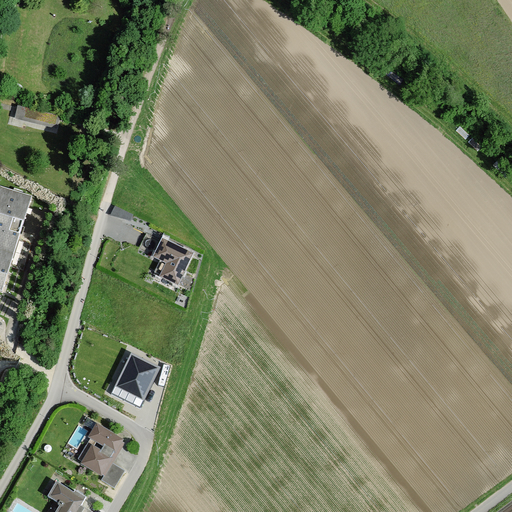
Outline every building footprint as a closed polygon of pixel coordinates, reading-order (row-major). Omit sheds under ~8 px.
[(53,117),(14,109),(12,120),(9,119),(8,127),(21,129),(22,127),(50,133),(53,117)] [(0,294),(6,296),(38,199),(0,187),(0,294)] [(131,221),(134,213),(114,206),(111,214),(131,221)] [(156,279),(174,289),(190,257),(160,242),(150,261),(162,267),(156,279)] [(161,367),(131,353),(111,393),(141,408),(161,367)] [(74,464),(99,479),(121,443),(94,426),(85,440),(88,442),(74,464)] [(51,511),(76,511),(83,501),(52,484),(42,501),(54,508),(51,511)]
